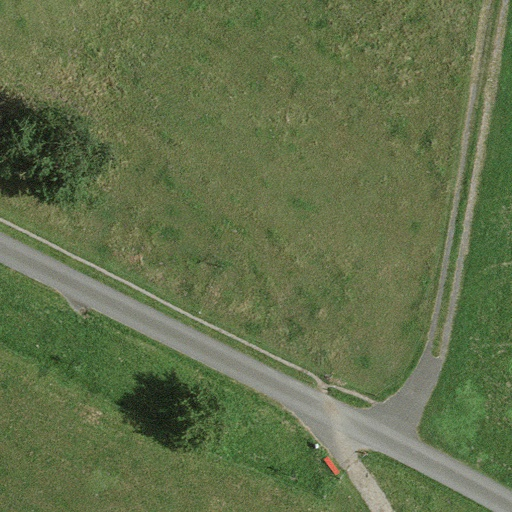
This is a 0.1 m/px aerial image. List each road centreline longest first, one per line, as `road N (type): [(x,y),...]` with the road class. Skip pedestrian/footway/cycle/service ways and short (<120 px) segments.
road 1 (unclassified): [(503,511),(0,255)]
road 2 (track): [(500,0),(448,326),(384,446)]
